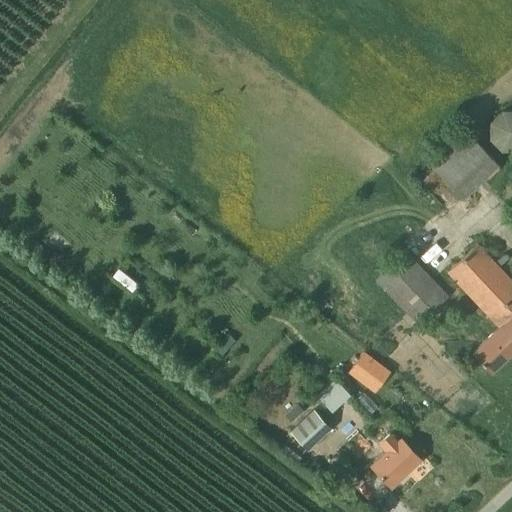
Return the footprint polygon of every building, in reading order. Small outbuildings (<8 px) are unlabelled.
[(511,109),(502,110),(490,122),(490,139),(501,151),(511,151),(511,109)] [(499,165),(465,129),(429,163),(463,199),(499,165)] [(511,280),(477,243),(446,272),(498,327),(473,351),(491,371),(511,350),(511,280)] [(449,296),(406,250),(374,280),(418,326),(449,296)] [(122,266),(116,277),(140,289),(145,279),(122,266)] [(366,355),(350,373),(374,394),(390,376),(366,355)] [(332,377),(312,395),(327,412),(347,393),(332,377)] [(377,406),(363,392),(356,399),(370,413),(377,406)] [(297,405),(285,416),(291,424),(304,413),(297,405)] [(332,428),(314,408),(289,431),(307,450),(332,428)] [(398,441),(390,433),(379,443),(387,452),(371,466),(390,487),(420,459),(401,438),(398,441)]
